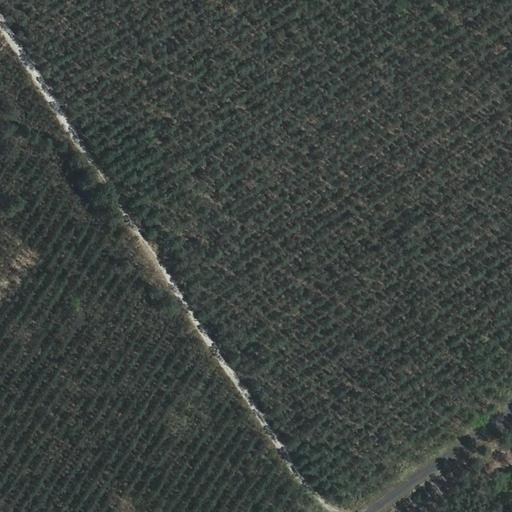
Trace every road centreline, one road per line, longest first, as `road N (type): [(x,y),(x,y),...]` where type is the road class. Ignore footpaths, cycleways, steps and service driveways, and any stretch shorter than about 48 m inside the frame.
road 1 (track): [(341,511),(306,481),(0,16)]
road 2 (residential): [(511,419),(377,511)]
